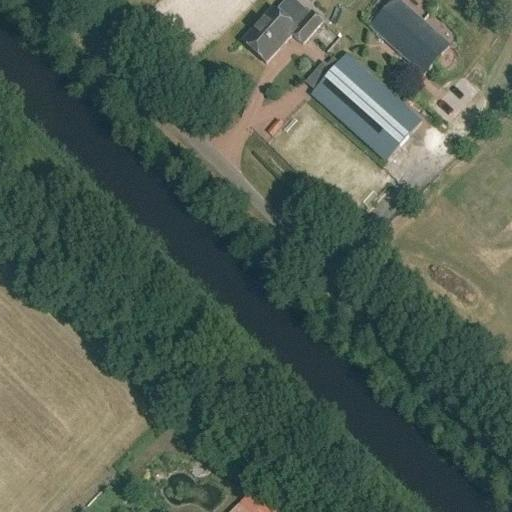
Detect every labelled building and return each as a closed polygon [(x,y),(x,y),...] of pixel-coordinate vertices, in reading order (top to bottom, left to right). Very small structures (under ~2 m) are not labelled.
[(450,48),(397,0),(371,31),(424,78),(450,48)] [(273,11),(242,45),(266,67),(292,38),(303,47),(323,25),(312,15),(296,32),(273,11)] [(312,97),(387,164),(422,125),(347,58),(312,97)] [(436,129),(427,139),(443,154),(453,143),(436,129)] [(403,181),(387,196),(395,204),(411,189),(403,181)] [(272,511),(264,503),(255,511),(272,511)]
